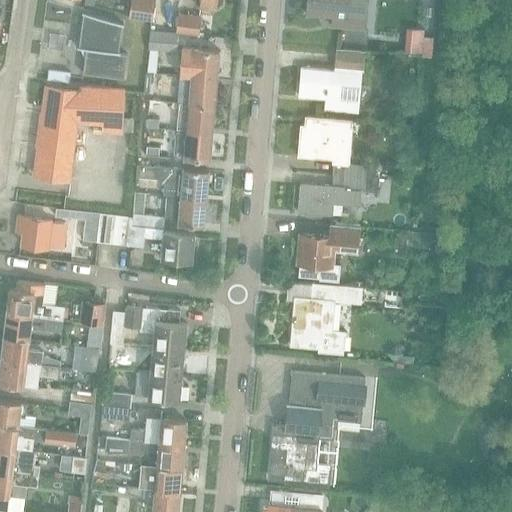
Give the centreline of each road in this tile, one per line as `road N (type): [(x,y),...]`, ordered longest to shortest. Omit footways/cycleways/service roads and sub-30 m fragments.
road 1 (residential): [(246,289),(266,0)]
road 2 (residential): [(246,289),(0,266)]
road 3 (residential): [(233,511),(246,289)]
